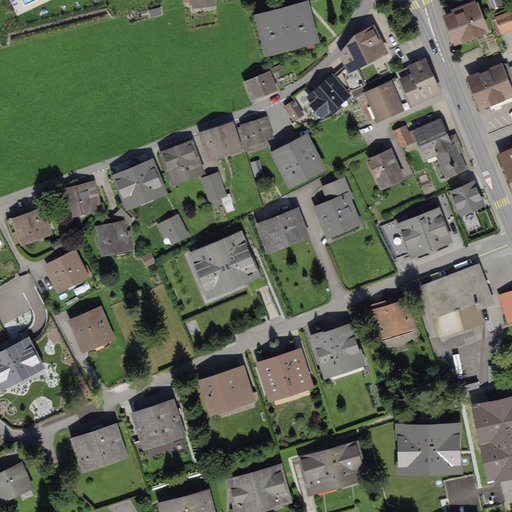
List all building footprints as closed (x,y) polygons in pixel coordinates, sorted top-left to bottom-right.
[(449,18),(457,39),(484,29),(473,2),(456,9),(457,11),(454,13),(455,15),(449,18)] [(303,7),(262,18),(270,48),(311,37),(303,7)] [(502,32),(511,27),(511,11),(496,18),(502,32)] [(341,57),(347,67),(342,71),(351,91),(364,85),(354,64),(381,50),(372,31),(356,40),(341,57)] [(423,61),(400,71),(404,79),(367,95),(378,117),(437,92),(423,61)] [(511,75),(507,64),(472,77),(483,105),(511,94),(508,87),(511,85),(511,75)] [(323,114),(345,95),(351,91),(342,71),(320,89),(318,87),(311,93),(313,96),(310,98),(323,114)] [(256,79),(244,84),(250,98),(274,88),(268,74),(260,77),(259,76),(255,77),(256,79)] [(294,101),(286,107),(294,119),(302,114),(294,101)] [(272,131),(268,119),(239,128),(244,145),(249,144),(250,148),(262,144),(261,140),(270,137),(268,132),(272,131)] [(438,120),(415,130),(427,157),(436,153),(447,178),(466,170),(453,139),(447,141),(438,120)] [(230,126),(204,134),(211,155),(237,147),(233,137),(236,136),(233,128),(231,129),(230,126)] [(404,127),(395,131),(401,146),(411,142),(404,127)] [(306,140),(277,155),(291,181),(319,166),(306,140)] [(189,146),(166,155),(175,179),(199,170),(189,146)] [(371,162),(381,184),(400,176),(392,157),(382,161),(380,158),(371,162)] [(124,181),(128,192),(156,182),(149,161),(127,169),(130,178),(124,181)] [(210,177),(217,197),(224,194),(217,174),(210,177)] [(217,197),(210,177),(203,180),(210,199),(217,197)] [(350,197),(343,181),(325,188),(332,204),(319,209),(329,232),(356,221),(346,199),(350,197)] [(471,185),(449,195),(457,214),(480,204),(471,185)] [(89,187),(65,193),(69,213),(94,207),(93,203),(99,201),(96,186),(89,188),(89,187)] [(413,252),(447,239),(433,202),(410,211),(411,214),(396,220),(399,228),(403,226),(413,252)] [(122,210),(117,215),(127,226),(133,221),(122,210)] [(25,213),(7,219),(12,233),(20,230),(23,238),(47,230),(41,212),(26,217),(25,213)] [(273,218),(261,223),(270,246),(302,233),(294,213),(283,218),(282,213),(272,217),(273,218)] [(168,222),(152,229),(160,245),(165,243),(167,247),(178,241),(168,222)] [(124,234),(122,224),(99,229),(104,251),(126,247),(127,249),(132,248),(129,233),(124,234)] [(195,255),(211,291),(254,273),(238,236),(195,255)] [(149,265),(154,262),(150,254),(144,257),(149,265)] [(74,255),(50,267),(60,286),(83,274),(74,255)] [(476,303),(477,303),(479,307),(488,303),(476,271),(425,290),(436,317),(439,316),(475,302),(476,303)] [(34,310),(22,285),(0,295),(0,303),(8,319),(17,314),(19,318),(34,310)] [(511,291),(500,295),(508,318),(511,317),(511,291)] [(376,325),(381,339),(412,330),(402,298),(374,307),(379,324),(376,325)] [(475,302),(439,316),(439,317),(433,319),(438,335),(482,321),(477,306),(476,303),(475,302)] [(98,311),(88,315),(86,311),(78,315),(80,319),(74,322),(84,347),(109,336),(98,311)] [(315,335),(327,372),(360,361),(349,327),(331,333),(330,330),(315,335)] [(298,354),(262,365),(272,394),(307,383),(298,354)] [(213,408),(249,397),(240,371),(205,382),(213,408)] [(42,409),(56,403),(50,389),(36,395),(42,409)] [(511,400),(477,408),(492,476),(511,471),(511,400)] [(150,408),(136,413),(146,443),(180,432),(178,425),(182,424),(177,408),(173,409),(171,404),(151,410),(150,408)] [(92,432),(72,438),(77,453),(80,452),(82,458),(81,458),(82,461),(83,461),(85,466),(122,454),(112,425),(92,431),(92,432)] [(456,427),(401,427),(401,461),(456,461),(456,427)] [(312,488),(362,475),(355,446),(339,451),(338,447),(323,451),(318,453),(319,456),(304,461),(312,488)] [(0,497),(28,484),(20,466),(0,475),(0,497)] [(240,511),(286,498),(278,468),(231,481),(240,511)] [(400,479),(389,482),(394,498),(404,495),(400,479)] [(211,511),(206,494),(193,497),(192,494),(184,496),(185,500),(163,506),(164,511),(211,511)]
